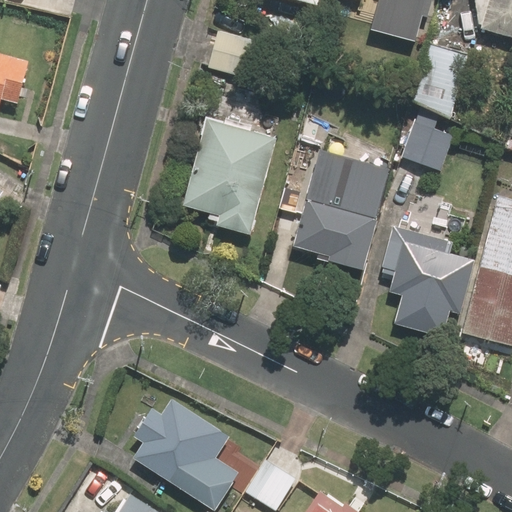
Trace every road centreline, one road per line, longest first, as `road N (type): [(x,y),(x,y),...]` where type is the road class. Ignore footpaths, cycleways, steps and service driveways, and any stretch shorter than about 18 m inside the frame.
road 1 (tertiary): [(511,484),(73,266)]
road 2 (tertiary): [(147,0),(73,266)]
road 3 (tertiary): [(73,266),(0,451)]
